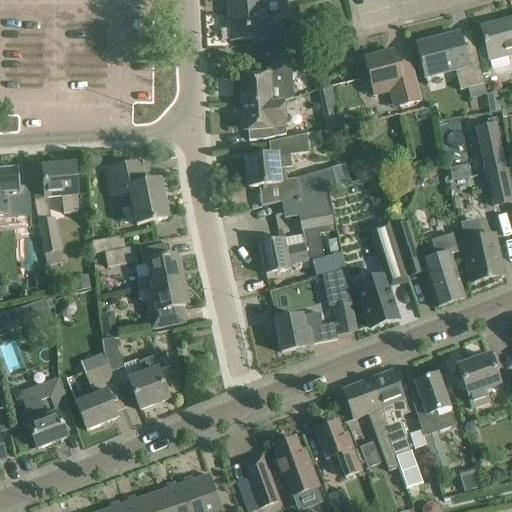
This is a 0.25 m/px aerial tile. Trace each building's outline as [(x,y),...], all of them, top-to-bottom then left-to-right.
[(227,0),(228,15),(265,13),(286,12),(286,4),(268,5),(267,0),(227,0)] [(265,13),(228,15),(230,43),(270,41),(269,26),(266,27),(265,13)] [(511,21),(481,30),(484,42),(483,42),(488,62),(489,62),(491,71),(509,66),(506,57),(511,55),(511,21)] [(288,34),(276,34),(276,41),(276,46),(289,46),(288,34)] [(464,58),(459,35),(417,46),(421,64),(419,64),(423,80),(455,72),(460,91),(467,89),(470,101),(486,97),(484,85),(479,68),(476,55),(464,58)] [(284,103),(293,100),(291,69),(298,69),(297,51),(275,52),(276,66),(268,67),(268,77),(240,78),(242,106),(284,103)] [(396,60),(394,52),(364,60),(375,96),(396,90),(401,108),(421,103),(409,56),(396,60)] [(332,87),(321,90),(326,110),(336,107),(332,87)] [(285,118),(284,103),(242,106),(243,133),(247,132),(248,142),(263,142),(286,136),(285,118)] [(511,199),(511,190),(496,125),(474,130),(492,209),(511,204),(511,199)] [(265,158),(245,161),(249,189),(268,187),(271,207),(290,201),(301,198),(296,181),(286,182),(284,170),(292,169),(290,157),(308,155),(306,136),(269,145),(270,158),(265,158)] [(99,157),(94,155),(88,157),(87,163),(89,168),(94,170),(100,167),(102,162),(99,157)] [(144,185),(140,164),(109,171),(115,198),(130,195),(137,227),(167,221),(159,182),(144,185)] [(296,181),(301,198),(327,190),(350,184),(345,166),(296,181)] [(77,197),(75,167),(42,170),(45,200),(62,198),(63,215),(78,214),(76,197),(77,197)] [(0,219),(8,219),(7,207),(20,206),(18,171),(0,172),(0,219)] [(301,198),(290,201),(293,219),(299,218),(332,210),(327,190),(301,198)] [(49,222),(45,200),(34,202),(44,255),(45,255),(47,268),(62,265),(60,253),(54,221),(49,222)] [(269,243),(259,245),(263,261),(266,277),(276,275),(285,273),(289,272),(289,270),(288,268),(298,266),(307,264),(307,262),(315,261),(323,259),(321,247),(318,236),(336,232),(332,210),(299,218),(305,246),(294,248),(285,250),(283,241),(269,243)] [(403,264),(419,259),(407,224),(394,228),(403,264)] [(380,270),(402,263),(390,225),(371,231),(383,268),(379,269),(380,270)] [(436,259),(421,264),(436,310),(464,301),(450,256),(457,253),(452,236),(431,243),(436,259)] [(92,243),(93,256),(125,249),(123,237),(92,243)] [(493,282),(499,281),(501,278),(504,277),(495,237),(462,245),(471,284),(490,280),(493,282)] [(143,265),(134,267),(137,281),(139,291),(180,283),(178,274),(182,273),(179,258),(175,259),(175,258),(171,259),(168,245),(140,251),(143,265)] [(125,250),(125,249),(93,256),(104,254),(107,269),(136,264),(134,248),(125,250)] [(343,272),(328,276),(334,308),(339,335),(355,332),(350,305),(343,272)] [(90,290),(87,276),(71,279),(73,293),(90,290)] [(384,277),(357,286),(370,330),(398,321),(384,277)] [(185,325),(181,309),(185,308),(184,307),(189,306),(186,292),(182,292),(180,283),(139,291),(137,296),(138,301),(143,305),(155,303),(157,312),(148,314),(150,328),(155,331),(185,325)] [(75,304),(69,300),(61,302),(58,308),(60,316),(66,319),(73,317),(77,311),(75,304)] [(45,301),(0,317),(0,333),(50,315),(45,301)] [(117,338),(113,314),(101,316),(104,340),(117,338)] [(321,327),(319,314),(275,323),(281,355),(311,348),(311,347),(337,341),(334,325),(321,327)] [(104,357),(108,367),(111,374),(124,369),(113,340),(102,342),(104,357)] [(138,362),(123,368),(124,369),(129,382),(140,412),(168,401),(158,373),(170,369),(164,354),(138,364),(138,362)] [(499,387),(494,373),(499,371),(494,356),(458,369),(472,410),(488,404),(484,392),(499,387)] [(111,374),(108,367),(84,376),(94,398),(76,405),(87,432),(116,421),(104,390),(114,386),(117,392),(118,392),(111,374)] [(403,416),(408,415),(393,372),(370,381),(382,410),(381,411),(387,427),(385,428),(400,469),(407,490),(422,485),(400,424),(403,416)] [(423,439),(434,435),(437,434),(456,427),(437,376),(414,385),(422,405),(413,408),(423,439)] [(388,473),(400,469),(385,428),(387,427),(381,411),(382,410),(370,381),(342,391),(353,421),(367,415),(372,428),(388,473)] [(69,414),(57,382),(20,396),(26,413),(20,415),(25,429),(28,427),(37,451),(65,440),(57,418),(69,414)] [(0,463),(5,463),(0,443),(0,437),(10,434),(5,410),(0,387),(0,463)] [(345,481),(362,475),(347,436),(342,438),(336,424),(315,432),(326,461),(337,458),(345,481)] [(22,434),(12,438),(16,450),(27,446),(22,434)] [(434,435),(423,439),(435,473),(448,468),(437,434),(434,435)] [(299,454),(294,440),(273,448),(278,462),(273,464),(279,480),(284,478),(293,500),(319,489),(305,452),(299,454)] [(381,465),(372,444),(359,449),(367,470),(381,465)] [(468,445),(455,448),(461,473),(474,469),(468,445)] [(246,479),(258,510),(278,503),(267,471),(246,479)] [(480,475),(463,477),(465,491),(481,489),(480,475)] [(181,487),(189,511),(221,511),(209,477),(181,487)] [(189,511),(181,487),(152,497),(157,511),(189,511)] [(342,492),(328,497),(334,511),(350,511),(345,499),(342,492)] [(157,511),(152,497),(124,506),(125,511),(157,511)]
